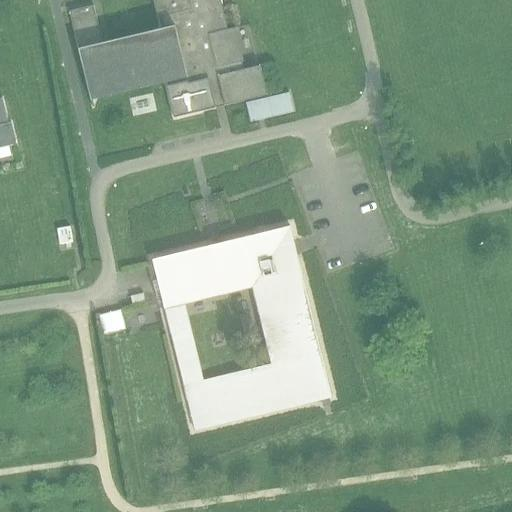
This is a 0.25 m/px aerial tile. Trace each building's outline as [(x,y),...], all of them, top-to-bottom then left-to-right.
[(154,0),(161,29),(102,43),(92,5),(69,10),(90,98),(165,79),(167,85),(165,85),(172,117),(214,107),(207,79),(217,76),(224,105),(266,95),(259,64),(258,64),(258,66),(243,69),(241,61),(243,61),(235,27),(227,29),(219,0),(154,0)] [(0,146),(15,143),(10,121),(7,122),(1,98),(0,97),(0,146)] [(289,225),(152,259),(193,430),(331,397),(289,225)] [(57,231),(61,247),(74,245),(71,229),(57,231)] [(120,310),(100,315),(104,333),(124,328),(120,310)]
